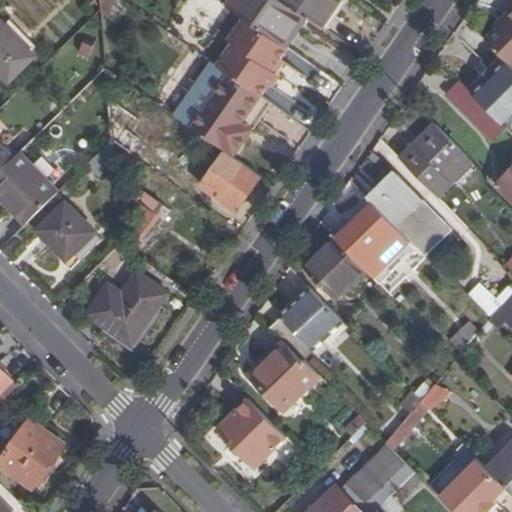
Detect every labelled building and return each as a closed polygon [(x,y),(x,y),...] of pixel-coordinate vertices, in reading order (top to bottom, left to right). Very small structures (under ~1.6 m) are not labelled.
[(286,46),(306,16),(283,0),(234,0),(229,7),(237,12),(249,21),(286,46)] [(283,0),(306,16),(324,28),(343,0),(283,0)] [(511,66),(511,10),(506,16),(508,20),(487,41),(503,57),(511,66)] [(237,12),(222,33),(235,41),(249,21),(237,12)] [(38,57),(4,21),(0,24),(0,71),(11,83),(38,57)] [(235,41),(240,44),(278,72),(293,51),(286,46),(249,21),(235,41)] [(235,41),(222,33),(204,57),(215,64),(222,69),(240,44),(235,41)] [(278,72),(240,44),(222,69),(231,75),(265,99),(282,75),(278,72)] [(326,50),(322,65),(352,72),(356,57),(326,50)] [(511,66),(503,57),(470,90),(494,115),(511,133),(511,66)] [(195,129),(231,75),(222,69),(215,64),(178,117),(195,129)] [(231,75),(195,129),(229,152),(238,158),(250,142),(240,134),(246,126),(265,99),(231,75)] [(470,90),(462,82),(449,95),(481,128),(494,115),(470,90)] [(145,120),(112,97),(116,141),(148,163),(156,150),(135,135),(145,120)] [(246,126),(240,134),(250,142),(256,133),(246,126)] [(449,178),(470,158),(438,126),(402,159),(439,197),(454,183),(449,178)] [(0,175),(16,160),(0,141),(0,175)] [(102,178),(118,164),(116,141),(90,166),(102,178)] [(118,171),(148,163),(116,141),(118,164),(118,171)] [(239,210),(263,176),(238,158),(229,152),(205,187),(239,210)] [(0,175),(0,193),(30,224),(60,194),(22,154),(16,160),(0,175)] [(511,172),(498,186),(511,201),(511,172)] [(399,173),(371,199),(373,201),(419,248),(429,258),(455,233),(399,173)] [(127,193),(121,202),(122,210),(135,221),(138,215),(142,218),(129,236),(145,248),(172,210),(138,185),(130,196),(127,193)] [(419,248),(373,201),(340,231),(335,236),(339,240),(351,252),(355,248),(367,237),(379,249),(388,240),(396,248),(370,272),(393,295),(405,284),(394,271),(419,248)] [(99,234),(71,205),(42,233),(71,261),(99,234)] [(351,252),(339,240),(310,269),(338,299),(368,270),(351,252)] [(112,284),(92,315),(135,345),(172,295),(141,273),(128,295),(112,284)] [(511,327),(511,290),(496,320),(511,327)] [(316,292),(276,328),(274,330),(291,347),(305,362),(307,360),(334,335),(347,323),(316,292)] [(469,342),(488,322),(478,313),(459,333),(469,342)] [(339,340),(352,328),(347,323),(334,335),(339,340)] [(288,413),(325,378),(307,360),(305,362),(291,347),(268,367),(267,365),(254,376),(288,413)] [(0,366),(0,398),(16,383),(0,366)] [(255,470),(289,438),(251,399),(219,431),(234,447),(236,444),(243,451),(240,453),(255,470)] [(395,450),(431,409),(424,402),(390,444),(394,448),(395,450)] [(361,414),(347,428),(358,439),(372,425),(361,414)] [(34,422),(2,466),(37,489),(67,446),(34,422)] [(511,435),(509,431),(482,451),(490,461),(511,444),(511,435)] [(314,511),(378,511),(404,487),(419,474),(395,450),(394,448),(345,493),(334,493),(314,511)] [(511,450),(492,470),(499,478),(510,488),(511,490),(511,450)] [(482,461),(444,499),(457,511),(493,511),(501,505),(497,501),(510,488),(499,478),(492,470),(482,461)] [(419,474),(404,487),(411,495),(426,481),(419,474)] [(11,511),(0,500),(0,511),(11,511)]
